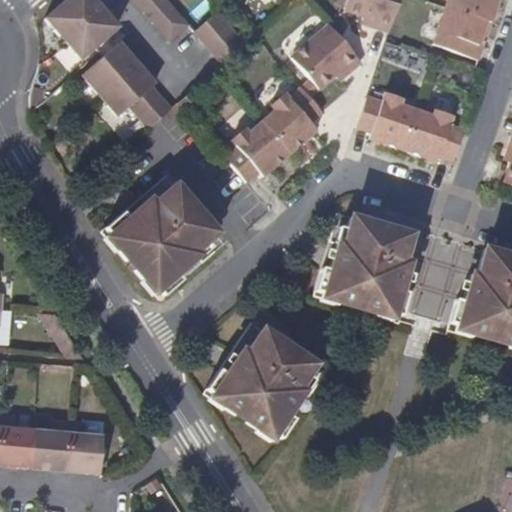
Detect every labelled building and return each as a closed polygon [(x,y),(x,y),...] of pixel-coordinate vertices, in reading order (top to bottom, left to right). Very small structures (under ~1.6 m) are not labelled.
[(77,59),(116,25),(93,0),(61,0),(41,18),(77,59)] [(131,0),(170,44),(190,27),(165,0),(131,0)] [(350,0),(347,10),(363,16),(361,21),(374,25),(372,30),(390,36),(402,0),(350,0)] [(442,0),(440,9),(488,25),(496,0),(442,0)] [(475,61),(488,25),(440,9),(428,44),(475,61)] [(224,65),(245,47),(214,12),(193,30),(224,65)] [(294,84),(295,85),(305,96),(331,73),(335,77),(342,71),(347,75),(359,65),(340,43),(325,25),(288,59),(303,76),(294,84)] [(123,42),(118,37),(79,72),(116,118),(128,108),(148,131),(171,111),(151,87),(154,84),(120,44),(123,42)] [(295,85),(257,121),(286,154),(301,140),(309,140),(315,134),(308,125),(320,114),(305,96),(295,85)] [(402,151),(417,108),(405,104),(408,97),(386,90),(382,100),(369,95),(357,130),(368,134),(366,139),(402,151)] [(438,106),(435,115),(417,108),(402,151),(435,162),(437,157),(454,163),(465,131),(451,125),(455,113),(438,106)] [(271,167),(286,154),(257,121),(255,119),(247,127),(241,125),(227,138),(231,149),(221,158),(244,185),(255,174),(262,182),(271,173),(271,167)] [(230,245),(170,177),(105,233),(163,303),(230,245)] [(312,286),(398,315),(407,292),(400,290),(409,265),(402,263),(411,232),(338,207),(312,286)] [(511,346),(511,259),(486,251),(476,279),(470,277),(462,303),(454,301),(446,326),(511,346)] [(396,321),(398,315),(312,286),(309,292),(396,321)] [(291,348),(253,321),(202,395),(274,450),(327,374),(291,348)] [(16,422),(0,419),(0,468),(30,472),(34,433),(15,431),(16,422)] [(52,435),(34,433),(30,472),(64,475),(69,426),(53,424),(52,435)] [(85,438),(86,427),(69,426),(64,475),(99,478),(102,440),(85,438)]
